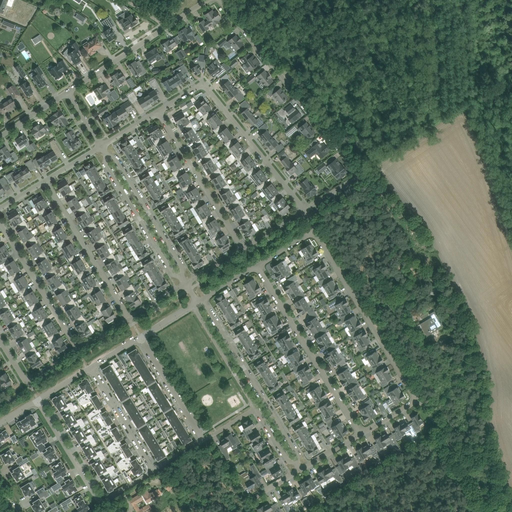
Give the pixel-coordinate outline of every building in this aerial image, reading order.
[(0,0),(0,12),(3,13),(7,3),(12,5),(14,0),(7,0),(8,0),(7,0),(0,0)] [(198,24),(201,28),(203,32),(208,28),(208,27),(213,23),(214,25),(218,22),(217,21),(221,18),(220,16),(221,16),(218,12),(217,13),(216,11),(214,13),(212,10),(211,11),(211,12),(209,13),(209,12),(209,13),(205,15),(209,21),(205,23),(203,20),(198,24)] [(120,20),(119,21),(125,30),(129,28),(128,27),(130,26),(131,27),(138,23),(137,22),(138,22),(137,21),(138,20),(138,19),(137,18),(136,18),(135,18),(135,17),(133,18),(131,15),(127,17),(125,14),(119,17),(120,20)] [(104,33),(103,34),(105,37),(106,37),(109,41),(114,38),(113,37),(116,36),(114,33),(115,33),(112,30),(111,28),(115,25),(109,17),(105,20),(107,23),(103,25),(106,30),(103,32),(104,33)] [(194,35),(192,32),(190,28),(188,29),(189,29),(187,30),(185,28),(182,30),(178,33),(179,34),(177,36),(179,39),(182,38),(182,39),(184,41),(187,39),(186,38),(189,37),(191,40),(194,38),(193,36),(194,35)] [(227,42),(223,45),(225,47),(226,46),(228,49),(232,45),(236,50),(239,48),(243,45),(241,42),(241,41),(240,39),(239,38),(238,39),(235,36),(231,39),(228,41),(229,42),(228,43),(227,42)] [(85,46),(84,46),(88,52),(89,52),(91,55),(95,52),(95,51),(97,49),(101,46),(96,38),(88,43),(88,44),(85,46)] [(224,38),(218,43),(221,47),(223,45),(227,42),(224,38)] [(177,45),(176,43),(173,39),(169,41),(168,41),(166,42),(165,42),(163,43),(163,44),(162,45),(165,49),(164,49),(164,50),(165,52),(166,52),(167,52),(173,48),(173,47),(177,45)] [(81,60),(79,57),(80,55),(82,57),(78,50),(80,49),(76,42),(71,45),(74,50),(66,56),(70,62),(72,60),(75,64),(76,66),(77,65),(82,62),(81,60)] [(160,56),(158,53),(155,49),(154,48),(153,49),(152,49),(151,50),(151,51),(149,52),(149,53),(145,55),(150,63),(156,59),(157,60),(161,58),(160,57),(160,56)] [(178,51),(183,59),(188,55),(183,48),(178,51)] [(248,54),(244,57),(241,59),(245,64),(250,71),(260,64),(253,55),(251,57),(248,54)] [(205,67),(207,56),(199,55),(198,61),(192,65),(194,67),(192,68),(196,75),(197,74),(197,75),(200,73),(199,72),(200,72),(199,71),(202,69),(201,67),(202,67),(205,67)] [(235,60),(229,65),(229,64),(229,65),(232,68),(238,63),(235,60)] [(68,69),(65,65),(63,61),(58,64),(58,65),(49,71),(52,76),(53,75),(56,79),(58,78),(58,79),(62,77),(61,76),(63,75),(62,73),(63,71),(64,72),(68,69)] [(146,71),(142,65),(139,61),(136,63),(135,61),(131,64),(131,63),(128,66),(129,67),(135,76),(140,72),(141,75),(146,71)] [(209,66),(206,68),(209,71),(210,72),(209,73),(211,76),(212,75),(213,77),(216,75),(218,77),(222,74),(227,70),(230,68),(225,62),(223,64),(219,67),(217,65),(216,66),(213,63),(212,63),(209,66)] [(19,65),(15,68),(22,78),(26,75),(19,65)] [(188,73),(185,68),(183,65),(180,68),(182,71),(179,72),(179,73),(176,75),(176,76),(174,77),(178,84),(181,83),(186,80),(184,76),(185,75),(188,73)] [(37,84),(40,87),(41,86),(42,87),(45,85),(45,84),(46,83),(40,75),(43,73),(39,66),(33,70),(37,75),(33,77),(35,81),(37,84)] [(264,71),(260,74),(257,77),(266,87),(269,84),(270,85),(272,83),(272,82),(273,81),(270,78),(271,78),(268,74),(267,74),(264,71)] [(126,78),(124,76),(122,72),(119,74),(118,73),(117,73),(116,73),(114,74),(114,75),(111,77),(117,86),(123,82),(123,81),(125,80),(125,79),(126,78)] [(227,74),(224,76),(220,79),(223,82),(221,84),(221,85),(222,86),(221,86),(224,89),(223,90),(225,92),(226,91),(226,92),(233,87),(230,84),(231,83),(231,82),(228,78),(229,77),(227,74)] [(249,84),(256,78),(253,75),(247,81),(249,84)] [(173,88),(178,84),(174,77),(168,80),(162,83),(164,87),(165,86),(168,91),(173,88)] [(135,85),(130,78),(127,81),(132,88),(135,85)] [(28,82),(27,81),(26,82),(25,79),(19,83),(21,85),(20,86),(27,96),(28,95),(29,97),(33,94),(32,92),(33,92),(31,88),(32,88),(28,82)] [(159,86),(155,79),(149,82),(154,90),(159,86)] [(110,91),(109,88),(106,84),(103,87),(102,85),(98,88),(97,87),(94,89),(95,90),(94,90),(97,96),(99,100),(103,97),(107,95),(106,94),(110,91)] [(20,95),(16,88),(14,85),(7,89),(14,99),(20,95)] [(235,90),(233,87),(226,92),(228,94),(228,95),(229,97),(230,97),(231,98),(234,96),(239,101),(244,97),(238,89),(236,89),(235,90)] [(274,88),(270,91),(268,93),(271,97),(272,95),(276,99),(277,98),(281,103),(282,102),(283,103),(285,101),(284,100),(287,98),(280,89),(277,91),(274,88)] [(114,90),(109,94),(114,101),(119,97),(114,90)] [(159,97),(156,93),(155,91),(150,93),(150,92),(146,95),(151,104),(155,101),(155,100),(159,97)] [(133,92),(128,96),(132,103),(138,99),(133,92)] [(151,104),(146,95),(142,97),(143,98),(138,101),(142,107),(147,105),(147,106),(150,104),(151,104)] [(16,104),(12,98),(0,105),(0,111),(2,114),(9,109),(16,104)] [(200,100),(195,104),(200,111),(208,105),(204,100),(201,102),(200,100)] [(133,108),(131,104),(129,101),(121,107),(122,109),(119,110),(116,111),(117,112),(116,112),(120,120),(122,119),(123,120),(126,118),(126,117),(129,115),(127,112),(133,108)] [(247,119),(252,115),(248,109),(250,107),(245,101),(240,105),(244,109),(243,110),(244,111),(242,113),(244,115),(243,116),(246,119),(247,119)] [(211,109),(210,108),(211,108),(209,105),(208,106),(207,105),(208,105),(200,111),(200,110),(204,114),(202,116),(204,119),(209,115),(207,112),(211,109)] [(282,108),(278,112),(281,115),(281,116),(282,116),(283,116),(284,116),(287,114),(289,117),(288,118),(288,119),(287,119),(287,120),(286,121),(286,122),(286,123),(287,123),(288,125),(291,122),(291,123),(297,118),(301,115),(297,110),(296,111),(291,105),(287,108),(285,110),(286,110),(284,111),(282,108)] [(107,107),(103,109),(99,112),(101,115),(109,110),(107,107)] [(50,118),(52,123),(54,125),(59,122),(62,127),(68,123),(64,118),(65,118),(61,111),(58,113),(57,112),(54,115),(50,118)] [(175,119),(177,124),(186,118),(182,111),(176,115),(177,117),(175,119)] [(116,122),(120,120),(116,112),(112,115),(104,120),(106,124),(107,123),(110,127),(111,127),(112,128),(115,125),(114,125),(117,123),(116,122)] [(217,115),(216,115),(215,114),(211,118),(209,115),(204,119),(202,121),(204,124),(208,120),(212,124),(219,119),(218,118),(219,117),(217,115)] [(257,120),(252,115),(247,119),(249,123),(250,122),(253,125),(255,123),(256,124),(255,124),(258,127),(263,123),(259,118),(257,120)] [(192,125),(190,122),(188,118),(186,119),(186,118),(177,124),(178,124),(177,125),(179,128),(180,128),(181,128),(185,125),(187,128),(192,125)] [(222,123),(219,119),(212,124),(215,128),(213,130),(215,133),(220,129),(218,126),(222,123)] [(306,123),(302,126),(299,128),(304,134),(303,135),(307,139),(309,137),(310,137),(311,138),(313,136),(314,135),(313,134),(315,132),(311,127),(310,128),(306,123)] [(39,126),(38,125),(34,128),(35,129),(32,131),(34,135),(35,137),(39,135),(40,136),(44,134),(46,134),(48,133),(45,129),(42,124),(39,126)] [(265,143),(271,138),(269,135),(269,131),(268,131),(266,129),(268,127),(265,124),(259,129),(262,132),(262,131),(264,133),(260,136),(263,139),(262,140),(262,141),(262,142),(263,143),(264,143),(265,143)] [(147,129),(150,133),(151,136),(150,137),(160,130),(157,126),(154,127),(153,125),(147,129)] [(187,139),(195,134),(192,130),(194,128),(192,125),(187,128),(189,131),(184,134),(187,139)] [(289,137),(298,130),(295,126),(286,133),(289,137)] [(222,132),(220,129),(215,133),(217,136),(219,134),(223,138),(230,133),(226,128),(222,132)] [(160,131),(160,130),(150,137),(155,144),(160,141),(158,138),(163,135),(162,134),(163,134),(161,131),(160,131)] [(69,132),(66,134),(70,140),(68,141),(69,143),(67,145),(69,148),(72,147),(74,150),(80,146),(79,145),(81,144),(80,143),(81,142),(79,140),(78,139),(77,139),(72,131),(69,132)] [(229,140),(233,137),(230,133),(223,138),(226,142),(224,144),(226,147),(231,143),(229,140)] [(198,139),(195,134),(187,139),(190,144),(195,141),(196,144),(202,140),(200,137),(198,139)] [(16,141),(19,145),(20,147),(29,142),(24,135),(23,136),(23,135),(20,137),(20,138),(16,141)] [(274,141),(271,138),(265,143),(265,144),(265,145),(266,146),(267,147),(268,147),(268,146),(271,149),(274,147),(276,148),(275,149),(278,152),(284,147),(281,144),(279,146),(275,140),(274,141)] [(58,154),(61,152),(54,140),(50,142),(53,151),(51,152),(51,153),(47,155),(52,162),(53,161),(53,162),(56,160),(56,159),(58,158),(57,158),(60,156),(58,154)] [(204,149),(206,148),(202,140),(196,144),(198,146),(193,149),(196,154),(204,149)] [(123,151),(132,146),(129,141),(127,142),(126,141),(123,144),(120,146),(123,151)] [(159,152),(170,146),(168,142),(167,143),(166,141),(162,144),(160,141),(155,144),(157,148),(159,152)] [(241,147),(238,142),(233,146),(231,143),(226,147),(232,154),(241,147)] [(327,146),(327,147),(326,146),(324,144),(324,145),(322,146),(318,142),(312,147),(313,148),(306,153),(310,158),(314,154),(315,154),(316,155),(317,154),(321,158),(323,156),(327,153),(327,152),(329,150),(329,149),(327,146)] [(126,155),(135,150),(132,146),(123,151),(124,151),(126,154),(125,154),(126,155)] [(172,151),(172,150),(172,149),(170,146),(159,152),(162,157),(164,160),(170,157),(168,154),(172,151)] [(10,155),(6,147),(5,147),(0,150),(0,160),(4,158),(4,159),(8,156),(12,162),(18,158),(14,152),(10,155)] [(242,148),(241,147),(232,154),(238,161),(243,157),(240,154),(245,151),(244,150),(242,147),(242,148)] [(207,154),(204,149),(196,154),(199,159),(204,156),(206,159),(211,156),(209,152),(207,154)] [(130,160),(138,155),(135,150),(126,155),(127,157),(128,157),(130,160)] [(285,153),(284,155),(280,157),(280,158),(282,160),(281,161),(284,164),(283,164),(285,167),(286,167),(292,163),(291,163),(287,159),(289,158),(285,153)] [(48,164),(52,162),(47,155),(46,156),(46,155),(45,155),(42,156),(42,158),(39,159),(37,160),(37,159),(33,161),(35,163),(37,167),(40,166),(42,168),(43,167),(43,168),(49,165),(48,164)] [(132,165),(140,159),(138,155),(130,160),(131,163),(132,165)] [(206,169),(213,165),(216,163),(211,156),(206,159),(207,162),(203,164),(206,169)] [(243,168),(252,160),(249,156),(245,159),(243,157),(238,161),(243,168)] [(171,160),(170,157),(164,160),(163,161),(168,168),(171,167),(179,162),(176,157),(171,160)] [(134,169),(143,164),(140,159),(132,165),(133,166),(135,169),(134,169)] [(336,159),(332,163),(328,166),(333,172),(332,172),(338,179),(340,177),(341,178),(345,174),(344,174),(347,172),(341,165),(336,159)] [(30,170),(31,169),(31,170),(35,167),(33,163),(31,160),(25,164),(27,167),(26,168),(26,169),(20,172),(24,179),(28,177),(28,178),(29,178),(31,176),(32,175),(31,175),(32,174),(30,171),(30,170)] [(256,165),(252,160),(243,168),(249,175),(254,171),(252,168),(256,165)] [(182,167),(179,162),(171,167),(174,171),(172,172),(174,176),(179,172),(177,169),(182,167)] [(84,169),(86,173),(87,173),(96,168),(93,163),(90,165),(89,164),(86,166),(86,167),(84,169)] [(215,174),(220,171),(216,163),(213,165),(206,169),(209,174),(213,171),(215,174)] [(304,171),(300,166),(298,164),(296,166),(295,167),(292,163),(286,167),(287,168),(286,168),(288,170),(287,171),(289,174),(290,173),(291,174),(294,171),(298,175),(302,172),(304,171)] [(146,169),(143,164),(134,169),(137,174),(146,169)] [(320,172),(327,167),(324,164),(317,169),(320,172)] [(96,168),(87,173),(90,178),(98,173),(97,171),(95,169),(96,168)] [(243,168),(236,174),(240,178),(247,172),(243,168)] [(256,173),(254,171),(249,175),(247,176),(249,179),(251,178),(254,182),(263,174),(260,170),(256,173)] [(24,179),(19,171),(15,173),(14,172),(6,176),(7,179),(10,183),(15,180),(17,184),(20,181),(21,182),(22,182),(24,181),(24,180),(24,179)] [(215,185),(223,180),(220,175),(222,174),(220,171),(215,174),(217,177),(212,180),(215,185)] [(142,182),(151,177),(148,172),(139,178),(142,182)] [(186,174),(186,173),(181,176),(179,172),(174,176),(176,179),(178,178),(181,182),(189,177),(188,177),(189,176),(187,174),(186,174)] [(99,174),(98,173),(90,178),(92,183),(101,178),(99,175),(99,174)] [(263,174),(254,182),(258,186),(256,187),(258,190),(260,189),(265,185),(263,182),(267,179),(263,174)] [(145,187),(154,181),(151,177),(142,182),(142,183),(143,182),(145,185),(144,185),(145,187)] [(187,185),(191,182),(191,181),(192,181),(190,178),(189,179),(189,177),(181,182),(179,184),(181,188),(183,191),(189,188),(187,185)] [(3,188),(8,185),(4,178),(0,180),(2,183),(0,184),(0,195),(1,195),(1,194),(5,192),(3,188)] [(102,181),(101,178),(92,183),(95,187),(104,182),(103,180),(102,181)] [(225,178),(223,180),(215,185),(218,189),(223,187),(224,189),(230,186),(225,178)] [(60,185),(58,186),(61,191),(69,186),(65,179),(59,183),(60,185)] [(317,190),(314,186),(312,184),(311,185),(306,179),(300,184),(305,190),(304,191),(309,197),(311,195),(312,196),(316,193),(315,192),(317,190)] [(149,191),(157,186),(154,181),(145,187),(146,188),(147,188),(149,191)] [(105,183),(104,182),(95,187),(98,192),(107,186),(106,187),(104,184),(105,183)] [(225,200),(234,194),(231,189),(235,187),(233,184),(230,186),(224,189),(226,192),(222,195),(225,200)] [(267,187),(265,185),(260,189),(266,196),(275,188),(271,184),(267,187)] [(73,190),(71,186),(69,186),(61,191),(61,192),(60,193),(62,196),(63,195),(64,196),(68,193),(70,196),(76,193),(73,190)] [(110,191),(107,186),(98,192),(101,196),(110,191)] [(151,196),(160,191),(157,186),(149,191),(151,194),(150,194),(151,196)] [(199,192),(197,189),(196,190),(195,188),(191,191),(189,188),(183,191),(182,192),(185,196),(185,195),(188,200),(191,198),(198,193),(199,192)] [(275,188),(266,196),(269,200),(271,203),(276,199),(274,196),(278,193),(278,192),(276,189),(275,189),(275,188)] [(154,201),(162,195),(160,191),(151,196),(152,198),(153,197),(154,200),(153,200),(154,201)] [(70,207),(78,202),(75,198),(78,196),(76,193),(70,196),(72,199),(68,202),(70,207)] [(201,198),(198,193),(191,198),(193,202),(191,204),(193,207),(198,204),(197,201),(201,198)] [(112,194),(108,197),(101,201),(104,206),(106,205),(115,199),(112,194)] [(239,201),(237,198),(235,194),(234,194),(225,200),(227,205),(232,202),(234,205),(239,201)] [(165,200),(162,195),(154,201),(156,206),(165,200)] [(45,201),(42,196),(39,198),(38,196),(32,199),(36,206),(45,201)] [(278,209),(286,202),(282,198),(278,201),(276,199),(271,203),(269,205),(271,207),(273,206),(276,210),(278,208),(278,209)] [(115,199),(106,205),(109,209),(117,204),(116,202),(116,203),(114,200),(115,199)] [(233,215),(244,209),(241,204),(243,203),(241,200),(239,201),(234,205),(236,207),(231,210),(232,211),(231,212),(233,215)] [(45,201),(35,207),(40,215),(45,212),(43,209),(48,206),(45,201)] [(81,207),(78,202),(70,207),(73,212),(78,209),(80,212),(85,209),(83,205),(81,207)] [(290,207),(286,202),(278,209),(283,215),(289,211),(287,209),(290,207)] [(118,206),(117,204),(109,209),(112,214),(120,209),(118,206)] [(162,214),(171,208),(168,204),(159,209),(162,214)] [(200,207),(198,204),(193,207),(195,210),(197,209),(200,214),(208,209),(205,204),(200,207)] [(165,218),(173,213),(171,208),(162,214),(163,214),(164,216),(164,217),(165,218)] [(8,217),(11,221),(20,216),(16,209),(10,213),(11,215),(8,217)] [(80,223),(88,218),(85,213),(87,212),(85,209),(80,212),(82,215),(77,218),(80,223)] [(122,212),(120,209),(112,214),(115,218),(123,213),(122,211),(122,212)] [(211,214),(210,213),(211,212),(209,209),(209,210),(208,209),(200,214),(203,218),(201,219),(203,223),(208,219),(206,216),(211,214)] [(249,216),(252,214),(250,211),(247,213),(244,209),(233,215),(235,219),(236,219),(237,220),(241,217),(243,220),(249,216)] [(47,215),(45,212),(40,215),(38,216),(40,220),(43,221),(45,219),(47,222),(54,217),(51,212),(47,215)] [(124,215),(123,213),(115,218),(117,223),(126,217),(125,218),(124,215)] [(168,223),(176,218),(173,213),(165,218),(166,220),(168,223)] [(21,226),(26,223),(24,220),(22,221),(19,217),(20,216),(11,221),(11,222),(12,221),(14,226),(19,223),(21,226)] [(245,223),(240,225),(243,230),(251,225),(248,221),(250,220),(249,216),(243,220),(245,223)] [(57,222),(54,217),(47,222),(48,224),(45,226),(45,228),(47,232),(48,232),(55,228),(53,224),(57,222)] [(95,224),(93,221),(90,217),(88,218),(80,223),(81,224),(80,224),(82,227),(82,226),(83,227),(88,225),(90,228),(95,224)] [(129,222),(126,217),(117,223),(120,228),(129,222)] [(170,228),(179,222),(176,218),(168,223),(170,226),(169,226),(170,228)] [(216,220),(215,221),(215,220),(210,223),(208,219),(203,223),(208,231),(218,224),(216,220)] [(173,232),(182,227),(179,222),(170,228),(171,229),(172,229),(174,232),(173,232)] [(29,232),(26,228),(28,227),(26,223),(21,226),(23,230),(18,232),(21,237),(29,232)] [(100,226),(97,228),(95,224),(90,228),(91,231),(87,234),(90,238),(100,232),(102,231),(100,226)] [(220,229),(220,228),(218,224),(208,231),(210,235),(209,236),(211,240),(212,238),(218,235),(216,232),(220,229)] [(256,232),(253,228),(252,225),(251,225),(243,230),(246,235),(249,233),(250,236),(256,232)] [(132,226),(127,229),(123,231),(126,236),(134,231),(132,226)] [(185,232),(182,227),(173,232),(176,237),(185,232)] [(56,231),(55,228),(48,232),(48,233),(50,232),(52,235),(53,235),(55,234),(56,237),(64,233),(61,228),(56,231)] [(36,239),(34,236),(31,231),(29,233),(29,232),(21,237),(22,238),(21,238),(23,241),(24,242),(29,239),(31,242),(36,239)] [(135,231),(134,231),(126,236),(128,241),(137,236),(136,234),(135,234),(134,231),(135,231)] [(105,240),(103,237),(100,232),(90,238),(93,243),(97,240),(99,243),(105,240)] [(64,243),(62,240),(67,237),(66,237),(67,236),(65,233),(65,234),(64,233),(56,237),(59,242),(57,243),(59,247),(64,243)] [(181,245),(190,240),(187,235),(178,240),(181,245)] [(220,238),(218,235),(212,238),(217,246),(219,245),(227,240),(224,235),(220,238)] [(138,237),(137,236),(128,241),(131,245),(139,240),(137,237),(138,237)] [(33,245),(28,248),(31,253),(39,248),(40,247),(40,246),(39,244),(38,244),(38,243),(38,242),(36,239),(31,242),(33,245)] [(107,243),(107,244),(105,240),(99,243),(101,247),(97,249),(97,250),(96,251),(98,254),(99,253),(100,254),(110,248),(107,243)] [(141,243),(139,240),(131,245),(134,250),(143,245),(142,243),(141,243)] [(184,250),(193,244),(190,240),(181,245),(182,245),(184,248),(183,248),(184,250)] [(230,245),(227,240),(219,245),(223,252),(229,249),(227,247),(230,245)] [(59,247),(57,248),(59,251),(61,250),(62,250),(62,251),(63,253),(64,253),(64,254),(74,248),(73,248),(74,247),(72,244),(71,245),(71,244),(66,246),(64,243),(59,247)] [(187,254),(195,249),(193,244),(184,250),(185,251),(186,251),(187,254)] [(301,250),(304,254),(304,255),(314,249),(311,244),(301,250)] [(144,246),(143,245),(134,250),(137,255),(146,249),(145,249),(143,247),(144,246)] [(39,248),(31,253),(34,258),(38,255),(40,258),(46,255),(44,251),(41,247),(40,247),(39,248)] [(72,256),(77,253),(74,248),(64,254),(67,259),(69,262),(74,259),(72,256)] [(114,256),(112,253),(113,252),(110,248),(100,254),(102,259),(107,256),(109,259),(114,256)] [(149,254),(146,249),(137,255),(140,259),(149,254)] [(190,259),(198,254),(195,249),(187,254),(189,257),(190,259)] [(315,250),(314,249),(304,255),(306,258),(304,259),(307,264),(313,261),(311,258),(317,255),(317,254),(318,254),(316,250),(315,250)] [(2,264),(7,261),(5,258),(10,255),(7,250),(0,254),(0,255),(1,258),(0,258),(0,265),(2,264)] [(192,264),(201,258),(198,254),(190,259),(191,260),(193,263),(192,263),(192,264)] [(48,258),(46,255),(40,258),(42,261),(38,264),(41,269),(48,264),(46,259),(48,258)] [(120,263),(118,260),(119,259),(116,255),(114,256),(109,259),(111,262),(106,265),(109,270),(120,263)] [(151,257),(146,260),(142,263),(145,267),(154,262),(151,257)] [(204,263),(201,258),(192,264),(195,268),(198,267),(199,267),(202,265),(202,264),(204,263)] [(74,259),(69,262),(71,266),(73,270),(83,264),(80,259),(76,262),(74,259)] [(9,264),(7,261),(2,264),(4,267),(6,266),(9,270),(16,266),(14,261),(9,264)] [(154,262),(145,267),(148,272),(156,267),(155,265),(155,266),(153,263),(154,262)] [(285,267),(284,266),(282,262),(272,268),(275,273),(285,267)] [(41,269),(40,270),(42,273),(43,272),(44,273),(48,271),(50,274),(58,269),(56,265),(53,267),(52,266),(51,264),(50,263),(48,264),(41,269)] [(124,272),(122,268),(123,268),(120,263),(109,270),(112,275),(117,272),(119,275),(124,272)] [(86,269),(83,264),(73,270),(78,278),(84,275),(82,272),(86,269)] [(316,265),(311,268),(310,268),(312,271),(313,270),(317,275),(326,269),(326,268),(324,264),(323,264),(317,268),(316,265)] [(276,274),(275,275),(278,279),(278,278),(279,278),(285,275),(286,277),(291,274),(290,271),(291,271),(288,265),(285,267),(275,273),(276,274)] [(19,270),(16,266),(9,270),(11,273),(8,274),(8,277),(10,280),(17,276),(15,273),(19,270)] [(157,268),(156,267),(148,272),(150,277),(158,272),(157,269),(157,268)] [(52,277),(47,280),(50,284),(58,280),(60,278),(57,274),(60,272),(58,269),(50,274),(52,277)] [(329,275),(326,269),(317,275),(320,280),(318,281),(320,284),(325,281),(324,278),(329,275)] [(126,273),(125,273),(124,272),(119,275),(120,278),(116,281),(119,286),(127,281),(130,279),(126,273)] [(160,275),(158,272),(150,277),(153,281),(162,276),(161,274),(160,275)] [(93,280),(90,275),(86,278),(84,275),(78,278),(81,282),(82,283),(83,283),(84,282),(85,285),(93,280)] [(18,279),(17,276),(10,280),(11,283),(13,282),(16,287),(26,281),(23,276),(18,279)] [(163,278),(162,276),(153,281),(156,286),(165,280),(164,281),(162,278),(163,278)] [(297,287),(294,282),(297,280),(294,276),(288,280),(290,284),(284,288),(285,288),(284,288),(286,292),(287,292),(288,293),(297,287)] [(247,290),(257,284),(254,279),(244,285),(247,290)] [(65,286),(63,283),(61,284),(58,280),(50,284),(51,285),(50,286),(51,288),(52,288),(53,289),(58,286),(60,289),(65,286)] [(91,287),(96,285),(95,284),(96,283),(94,280),(94,281),(93,280),(85,285),(83,286),(86,290),(88,294),(93,291),(91,287)] [(168,285),(165,280),(156,286),(159,291),(161,289),(162,290),(165,288),(165,287),(168,285)] [(327,283),(325,281),(320,284),(321,287),(323,286),(326,291),(336,285),(333,280),(327,283)] [(29,286),(26,281),(18,286),(16,287),(19,291),(21,295),(26,291),(24,288),(29,286)] [(129,285),(127,281),(119,286),(122,290),(126,288),(128,291),(134,287),(132,284),(129,285)] [(258,285),(257,284),(247,290),(250,295),(249,296),(251,300),(256,296),(254,293),(260,290),(260,289),(261,289),(258,285)] [(336,286),(336,285),(326,291),(329,296),(327,297),(329,300),(330,299),(335,297),(333,294),(339,290),(340,290),(337,286),(336,286)] [(68,295),(65,291),(67,290),(65,286),(60,289),(62,293),(57,295),(60,300),(68,295)] [(137,296),(140,294),(138,292),(137,291),(136,291),(134,287),(128,291),(130,294),(126,297),(125,298),(127,301),(128,300),(129,301),(128,301),(128,302),(137,296)] [(304,294),(302,291),(301,292),(297,287),(288,293),(291,298),(297,295),(298,297),(304,294)] [(28,294),(26,291),(21,295),(23,298),(25,296),(28,301),(35,296),(32,291),(28,294)] [(95,300),(103,296),(100,291),(95,294),(93,291),(88,294),(89,296),(90,297),(93,302),(95,300)] [(71,293),(70,294),(68,295),(60,300),(63,305),(68,302),(69,305),(75,302),(73,298),(71,293)] [(297,309),(307,303),(304,298),(306,297),(304,294),(298,297),(300,300),(294,303),(297,309)] [(218,305),(227,300),(224,295),(222,297),(221,296),(218,298),(218,299),(215,301),(218,305)] [(34,304),(38,301),(35,296),(28,301),(31,306),(28,307),(30,310),(35,307),(34,304)] [(106,300),(103,296),(95,300),(98,305),(96,306),(98,310),(103,306),(101,303),(106,300)] [(141,303),(139,299),(137,296),(128,302),(131,306),(134,305),(136,307),(141,303)] [(258,300),(254,303),(253,303),(256,308),(258,307),(259,310),(269,304),(268,303),(269,303),(267,299),(266,299),(260,303),(258,300)] [(337,301),(333,303),(332,304),(334,307),(335,306),(338,311),(348,305),(347,304),(348,303),(346,299),(345,300),(341,302),(339,303),(337,301)] [(4,309),(9,306),(7,303),(5,304),(2,300),(0,301),(0,308),(2,307),(4,309)] [(221,310),(230,305),(227,300),(218,305),(218,306),(219,305),(221,308),(220,308),(221,310)] [(70,316),(80,310),(75,302),(69,305),(71,308),(67,311),(67,312),(66,312),(68,316),(69,315),(70,316)] [(308,313),(312,310),(314,310),(312,307),(310,308),(307,303),(297,309),(298,310),(297,310),(300,314),(301,314),(306,310),(308,313)] [(266,313),(272,310),(269,304),(259,310),(263,315),(261,316),(263,319),(268,316),(266,313)] [(225,314),(233,309),(230,305),(221,310),(222,311),(223,311),(225,314)] [(351,310),(348,305),(338,311),(341,316),(340,317),(341,320),(347,317),(345,314),(351,310)] [(4,319),(11,314),(9,310),(11,309),(9,306),(4,309),(5,312),(1,314),(1,315),(0,316),(2,319),(3,318),(4,319)] [(105,309),(103,306),(98,310),(100,313),(102,312),(105,316),(104,316),(104,317),(113,311),(112,311),(109,307),(105,309)] [(37,316),(45,312),(42,307),(37,310),(35,307),(30,310),(32,313),(31,313),(34,318),(37,316)] [(227,319),(235,314),(233,309),(225,314),(226,317),(227,319)] [(79,321),(84,318),(85,317),(83,314),(82,314),(80,310),(70,316),(69,317),(71,320),(72,320),(73,321),(77,318),(79,321)] [(114,320),(113,318),(116,316),(113,311),(104,317),(108,324),(114,320)] [(420,324),(427,336),(431,333),(429,331),(436,326),(438,329),(444,326),(441,322),(441,323),(436,315),(437,314),(435,311),(430,314),(431,317),(420,324)] [(48,316),(45,312),(37,316),(40,321),(36,323),(38,326),(40,325),(45,322),(43,319),(48,316)] [(13,324),(18,320),(20,319),(18,316),(14,319),(11,314),(4,319),(7,324),(11,321),(13,324)] [(229,324),(238,318),(235,314),(227,319),(228,321),(228,320),(230,323),(229,324)] [(310,329),(319,323),(318,320),(319,319),(316,314),(311,317),(312,320),(306,323),(306,324),(308,328),(309,328),(310,329)] [(270,318),(268,316),(263,319),(264,322),(263,323),(266,328),(269,326),(279,320),(275,315),(270,318)] [(348,319),(347,317),(341,320),(343,323),(345,322),(348,327),(358,321),(354,316),(348,319)] [(79,332),(88,326),(89,325),(88,323),(84,318),(79,321),(81,324),(76,327),(77,328),(76,328),(78,331),(79,331),(79,332)] [(241,323),(238,318),(229,324),(232,329),(241,323)] [(13,334),(22,328),(18,320),(13,324),(14,326),(10,329),(13,334)] [(279,321),(279,320),(269,326),(271,329),(272,331),(270,332),(272,335),(273,334),(278,332),(276,329),(282,325),(283,325),(280,321),(279,321)] [(358,322),(358,321),(348,327),(350,330),(348,331),(351,336),(356,332),(355,330),(361,326),(361,325),(359,322),(358,322)] [(47,325),(45,322),(40,325),(41,328),(44,327),(47,332),(54,327),(51,322),(47,325)] [(320,333),(326,329),(324,327),(322,328),(319,323),(310,329),(313,334),(319,330),(320,333)] [(92,333),(89,329),(88,326),(79,332),(82,337),(85,335),(86,337),(92,334),(92,333)] [(57,332),(54,327),(47,332),(49,336),(47,337),(49,341),(54,337),(53,334),(57,332)] [(237,337),(246,331),(243,327),(234,332),(237,337)] [(22,338),(27,335),(24,330),(22,332),(20,329),(13,334),(12,335),(14,338),(15,338),(20,336),(22,338)] [(326,333),(327,332),(326,329),(320,333),(322,335),(317,338),(320,344),(329,338),(326,333)] [(240,341),(249,336),(246,331),(237,337),(238,336),(240,339),(239,340),(240,341)] [(358,335),(356,332),(351,336),(354,341),(356,340),(357,342),(367,337),(367,335),(365,331),(364,332),(364,331),(358,335)] [(30,338),(29,338),(27,335),(22,338),(23,341),(19,343),(21,348),(29,343),(31,342),(31,341),(31,340),(30,339),(30,338)] [(280,336),(276,338),(275,339),(277,342),(278,341),(281,346),(291,340),(290,339),(291,338),(289,335),(288,335),(282,338),(280,336)] [(244,345),(252,340),(249,336),(240,341),(241,343),(242,342),(244,345)] [(56,340),(54,337),(49,341),(51,344),(53,342),(56,347),(55,347),(64,342),(61,337),(56,340)] [(370,342),(367,337),(357,342),(359,345),(358,346),(361,351),(362,351),(366,348),(365,345),(370,342)] [(329,345),(331,348),(335,345),(334,342),(332,343),(329,338),(320,344),(321,345),(320,345),(322,349),(323,349),(329,345)] [(246,350),(255,345),(252,340),(244,345),(246,348),(245,349),(246,350)] [(294,345),(291,340),(281,346),(284,351),(283,352),(284,355),(290,351),(288,349),(294,345)] [(65,351),(64,349),(67,347),(64,342),(55,347),(60,354),(65,351)] [(32,348),(29,343),(21,348),(24,353),(29,350),(30,353),(36,349),(34,347),(32,348)] [(249,355),(257,350),(255,345),(246,350),(247,352),(248,352),(249,354),(248,355),(249,355)] [(327,354),(325,355),(327,359),(328,359),(329,360),(340,353),(341,352),(338,347),(337,348),(335,345),(331,348),(332,351),(326,354),(327,354)] [(36,353),(38,352),(36,349),(30,353),(32,355),(27,358),(30,362),(30,363),(39,357),(36,353)] [(132,360),(140,356),(139,355),(140,354),(137,350),(136,349),(128,354),(132,360)] [(260,354),(257,350),(249,355),(251,360),(255,358),(257,357),(260,354)] [(290,351),(284,355),(286,358),(285,358),(287,360),(289,359),(291,362),(301,356),(297,350),(292,354),(290,351)] [(369,352),(364,355),(363,356),(366,361),(368,360),(370,362),(379,357),(376,351),(370,355),(369,352)] [(345,361),(343,358),(340,353),(329,360),(332,365),(338,362),(340,364),(341,366),(346,363),(345,361)] [(143,360),(140,356),(132,360),(135,365),(143,360)] [(301,357),(301,356),(291,362),(294,367),(292,368),(294,371),(300,367),(298,365),(304,361),(305,360),(302,356),(301,357)] [(43,364),(40,360),(39,357),(30,363),(33,368),(36,366),(37,368),(43,364)] [(380,358),(379,357),(370,362),(370,363),(371,365),(370,366),(373,371),(378,368),(377,365),(383,362),(382,362),(383,361),(381,357),(380,358)] [(257,369),(266,363),(263,359),(260,361),(259,360),(257,361),(258,362),(254,364),(257,369)] [(138,370),(147,365),(145,362),(144,362),(143,360),(135,365),(138,370)] [(260,373),(269,368),(266,363),(257,369),(258,369),(260,371),(259,372),(260,373)] [(106,375),(106,376),(114,371),(110,365),(103,370),(103,371),(105,375),(106,375)] [(141,375),(149,370),(148,368),(149,368),(147,365),(138,370),(141,375)] [(341,380),(351,374),(348,369),(349,368),(348,365),(346,366),(342,368),(344,371),(338,375),(341,380)] [(301,370),(300,367),(294,371),(296,373),(298,372),(301,377),(310,371),(310,370),(308,366),(307,366),(301,370)] [(380,371),(378,368),(373,371),(371,372),(373,375),(376,373),(379,378),(389,372),(388,371),(389,371),(387,367),(386,367),(380,371)] [(264,378),(272,373),(269,368),(260,373),(261,375),(262,375),(264,378)] [(144,380),(153,375),(151,372),(150,372),(149,370),(141,375),(144,380)] [(109,381),(117,376),(114,371),(106,376),(109,381)] [(314,377),(310,371),(301,377),(304,382),(302,383),(304,386),(309,383),(308,380),(314,377)] [(12,382),(8,376),(8,377),(6,375),(5,374),(3,375),(2,375),(0,372),(0,382),(2,385),(3,385),(3,386),(6,384),(7,387),(12,384),(11,382),(12,382)] [(392,378),(389,372),(379,378),(381,381),(379,382),(382,387),(384,386),(388,384),(386,381),(392,378)] [(266,383),(274,377),(272,373),(264,378),(265,381),(266,383)] [(357,381),(354,376),(353,377),(351,374),(341,380),(342,381),(341,382),(343,385),(344,385),(350,382),(352,384),(357,381)] [(155,378),(153,375),(144,380),(147,385),(155,380),(154,378),(155,378)] [(120,381),(117,376),(109,381),(111,383),(110,383),(112,386),(120,381)] [(268,387),(277,382),(274,377),(266,383),(267,384),(269,387),(268,387)] [(79,384),(82,389),(90,384),(87,379),(86,380),(86,379),(82,381),(83,382),(79,384)] [(123,386),(120,381),(112,386),(114,389),(115,391),(123,386)] [(351,396),(360,390),(359,387),(360,386),(357,381),(352,384),(353,387),(348,390),(348,391),(347,391),(349,395),(350,395),(351,396)] [(158,384),(156,382),(149,387),(152,392),(160,387),(158,384)] [(280,387),(277,382),(268,387),(271,392),(275,390),(277,389),(280,387)] [(90,385),(91,385),(90,384),(82,389),(83,390),(83,389),(85,393),(78,399),(79,402),(91,395),(90,392),(93,390),(90,385)] [(401,392),(398,387),(392,391),(389,385),(388,386),(389,386),(384,389),(388,396),(390,395),(391,398),(401,392)] [(126,391),(123,386),(115,391),(117,393),(116,394),(118,396),(126,391)] [(312,387),(308,390),(306,390),(308,393),(310,392),(313,397),(323,391),(319,386),(313,390),(312,387)] [(162,390),(160,387),(152,392),(155,397),(162,392),(161,390),(162,390)] [(364,395),(360,390),(351,396),(354,401),(360,397),(361,400),(367,397),(365,394),(364,395)] [(129,396),(126,391),(118,396),(119,399),(120,399),(122,401),(129,396)] [(277,401),(286,396),(283,391),(279,393),(277,394),(278,394),(274,396),(277,401)] [(323,392),(323,391),(313,397),(316,402),(314,403),(316,406),(321,403),(320,400),(326,397),(326,396),(324,392),(323,392)] [(158,402),(165,397),(162,392),(155,397),(158,402)] [(404,398),(404,397),(405,397),(403,393),(402,393),(401,392),(391,398),(389,400),(391,403),(393,402),(395,404),(404,398)] [(64,401),(61,395),(57,398),(56,397),(53,399),(54,400),(53,400),(56,406),(64,401)] [(79,402),(81,405),(90,401),(93,405),(100,401),(98,399),(99,398),(97,395),(97,396),(96,395),(93,397),(91,395),(79,402)] [(280,406),(289,400),(286,396),(277,401),(278,401),(280,404),(279,404),(280,406)] [(161,407),(169,402),(167,399),(165,397),(158,402),(161,407)] [(123,405),(125,408),(133,403),(130,398),(123,403),(124,405),(123,405)] [(283,410),(291,405),(289,400),(280,406),(281,407),(282,407),(283,410)] [(373,406),(370,401),(369,400),(363,403),(364,404),(366,407),(360,410),(363,416),(373,410),(371,407),(373,406)] [(74,406),(72,402),(66,404),(64,401),(56,406),(57,405),(60,411),(63,409),(65,411),(74,406)] [(101,402),(100,401),(93,405),(95,409),(87,415),(89,418),(101,411),(100,408),(103,406),(101,402)] [(171,404),(169,402),(161,407),(164,412),(172,407),(170,405),(171,404)] [(323,405),(321,403),(316,406),(318,409),(319,408),(323,413),(332,407),(332,406),(332,405),(330,402),(329,402),(323,405)] [(136,408),(133,403),(125,408),(127,411),(128,411),(129,413),(136,408)] [(294,409),(293,408),(291,405),(283,410),(285,413),(286,415),(294,409)] [(66,421),(66,422),(74,417),(71,413),(76,409),(74,406),(65,411),(66,414),(63,416),(66,421)] [(330,416),(335,412),(332,407),(323,413),(326,418),(324,419),(326,422),(331,419),(330,416)] [(139,413),(136,408),(129,413),(132,418),(139,413)] [(168,419),(176,413),(175,411),(174,411),(173,409),(165,413),(168,419)] [(297,414),(295,411),(294,409),(286,415),(287,416),(289,419),(288,419),(288,420),(297,414)] [(376,415),(373,411),(373,410),(363,416),(364,417),(363,417),(365,421),(366,421),(376,415)] [(103,413),(101,411),(89,418),(91,421),(100,417),(103,421),(110,417),(108,413),(107,413),(106,411),(103,413)] [(143,418),(139,413),(132,418),(133,420),(132,420),(134,423),(143,418)] [(171,423),(179,419),(177,417),(178,416),(176,413),(168,419),(171,423)] [(34,420),(35,420),(32,415),(31,415),(30,414),(26,417),(27,418),(25,419),(25,418),(17,423),(21,429),(23,427),(26,431),(31,428),(30,426),(32,426),(36,423),(34,420)] [(291,424),(299,420),(300,419),(297,414),(288,420),(291,424)] [(414,423),(411,424),(416,433),(420,431),(419,425),(422,423),(421,420),(422,420),(420,416),(419,417),(417,414),(415,416),(414,415),(412,417),(411,418),(414,423)] [(73,425),(75,427),(84,422),(81,418),(76,420),(74,417),(66,422),(68,425),(69,425),(70,426),(73,425)] [(110,417),(103,421),(105,425),(97,431),(99,434),(111,427),(109,424),(113,422),(110,417)] [(146,423),(143,418),(134,423),(136,426),(137,425),(138,428),(146,423)] [(174,428),(182,423),(181,420),(180,421),(179,419),(171,423),(174,428)] [(245,423),(242,425),(239,427),(242,432),(243,431),(245,435),(251,432),(249,429),(254,426),(254,425),(254,424),(253,422),(252,422),(251,420),(248,421),(248,420),(244,422),(245,423)] [(84,433),(81,429),(86,425),(84,422),(75,427),(76,430),(72,432),(75,436),(76,437),(84,433)] [(297,432),(305,427),(302,422),(293,428),(296,433),(297,432)] [(331,435),(335,433),(344,427),(341,422),(335,425),(334,423),(328,426),(330,429),(328,430),(331,435)] [(416,433),(411,424),(408,426),(406,422),(400,425),(405,434),(409,432),(416,438),(417,438),(419,437),(416,433)] [(184,426),(182,423),(174,428),(177,433),(185,429),(184,427),(184,426)] [(400,425),(400,424),(397,426),(397,425),(395,427),(394,428),(397,433),(394,435),(397,439),(397,441),(402,438),(402,435),(405,433),(405,434),(400,425)] [(140,432),(141,435),(150,430),(147,425),(139,429),(140,432)] [(113,429),(111,427),(99,434),(101,437),(110,433),(112,437),(119,433),(118,431),(119,430),(117,427),(116,428),(116,427),(113,429)] [(299,437),(308,432),(305,427),(297,432),(299,435),(298,435),(299,437)] [(338,438),(348,432),(346,428),(345,428),(344,427),(335,433),(331,435),(333,439),(337,436),(338,438)] [(188,434),(185,429),(177,433),(180,438),(188,434)] [(9,436),(6,430),(0,433),(0,445),(2,444),(5,442),(5,441),(4,439),(9,436)] [(37,447),(39,450),(45,446),(44,443),(47,441),(46,439),(47,439),(44,434),(44,435),(40,430),(33,434),(36,439),(36,440),(38,444),(39,444),(40,445),(37,447)] [(153,435),(150,430),(141,435),(143,438),(144,437),(145,439),(153,435)] [(253,435),(251,432),(245,435),(248,440),(251,439),(253,442),(261,437),(260,435),(261,434),(259,432),(258,432),(258,431),(253,435)] [(303,441),(311,436),(308,432),(299,437),(300,438),(301,438),(303,441)] [(83,441),(84,443),(93,438),(91,434),(86,436),(84,433),(76,437),(77,439),(77,440),(78,443),(79,442),(79,443),(83,441)] [(119,440),(123,438),(121,434),(120,434),(119,433),(112,437),(115,441),(107,447),(109,450),(121,443),(119,440)] [(387,433),(381,436),(381,437),(386,445),(390,443),(397,449),(400,448),(392,436),(389,437),(387,433)] [(188,435),(188,434),(180,438),(184,445),(192,440),(191,439),(189,434),(188,435)] [(231,434),(230,434),(229,434),(227,435),(227,436),(225,437),(225,438),(231,446),(230,446),(233,444),(236,445),(240,443),(237,437),(234,439),(231,434)] [(156,440),(153,435),(145,439),(146,441),(146,442),(147,445),(156,440)] [(305,446),(313,441),(311,436),(303,441),(304,444),(305,446)] [(381,437),(381,436),(378,437),(376,438),(376,439),(375,439),(378,444),(375,446),(379,452),(383,449),(383,446),(386,444),(386,445),(381,437)] [(263,439),(261,437),(253,442),(255,446),(253,448),(256,452),(262,449),(260,446),(265,443),(264,442),(265,441),(263,439)] [(96,441),(93,438),(84,443),(86,446),(83,448),(86,453),(85,453),(86,454),(93,449),(91,445),(96,441)] [(225,438),(220,442),(223,446),(220,448),(227,460),(229,458),(227,449),(231,446),(225,438)] [(159,445),(156,440),(147,445),(149,448),(150,447),(151,449),(159,445)] [(316,445),(313,441),(305,446),(306,448),(306,447),(308,450),(316,445)] [(122,445),(121,443),(109,450),(111,453),(120,449),(122,453),(130,449),(127,445),(126,443),(122,445)] [(368,444),(362,448),(367,456),(371,454),(378,461),(381,459),(373,447),(370,449),(368,444)] [(162,450),(159,445),(151,449),(154,454),(162,450)] [(319,450),(317,446),(316,445),(308,450),(307,451),(310,456),(313,454),(314,455),(318,452),(317,451),(319,450)] [(52,448),(51,446),(47,449),(45,446),(39,450),(41,453),(43,451),(44,453),(46,457),(47,457),(50,462),(57,458),(54,452),(55,452),(53,448),(52,448)] [(362,448),(362,447),(360,448),(359,448),(357,449),(357,450),(356,450),(359,455),(356,457),(360,463),(364,460),(364,458),(367,456),(362,448)] [(103,454),(101,451),(96,452),(93,449),(86,454),(88,457),(89,459),(93,457),(94,459),(103,454)] [(129,456),(133,454),(129,449),(130,449),(122,453),(125,457),(117,463),(119,466),(131,459),(129,456)] [(272,454),(270,452),(271,451),(269,449),(268,449),(263,452),(262,449),(256,452),(261,461),(263,459),(272,454)] [(15,460),(17,463),(23,460),(21,456),(18,458),(15,453),(12,455),(9,450),(2,455),(4,459),(3,459),(6,463),(9,462),(10,463),(15,460)] [(166,456),(162,450),(154,454),(155,455),(154,455),(157,460),(157,459),(158,460),(166,456)] [(103,465),(101,462),(106,458),(103,454),(94,459),(96,462),(92,464),(94,468),(95,468),(96,469),(103,465)] [(273,456),(272,454),(263,459),(265,463),(264,465),(266,469),(272,466),(270,463),(275,460),(275,459),(275,458),(274,456),(273,456)] [(362,470),(357,462),(355,458),(352,460),(349,456),(344,459),(343,459),(348,467),(348,468),(352,466),(354,467),(359,472),(362,470)] [(17,463),(19,467),(14,470),(15,472),(12,473),(15,477),(17,481),(25,476),(22,471),(25,470),(23,465),(29,461),(27,457),(23,460),(17,463)] [(343,459),(344,459),(343,458),(341,460),(340,459),(338,461),(337,462),(340,467),(337,468),(341,474),(345,472),(345,469),(348,467),(343,459)] [(132,461),(131,459),(119,466),(121,469),(130,465),(132,469),(131,469),(132,469),(140,465),(140,464),(139,465),(136,459),(132,461)] [(55,478),(58,483),(65,479),(63,476),(66,474),(65,472),(67,471),(64,467),(60,462),(53,467),(56,472),(54,473),(56,477),(55,478)] [(261,477),(258,471),(254,464),(251,466),(253,474),(249,476),(255,486),(255,487),(258,486),(260,485),(260,484),(261,484),(258,479),(261,477)] [(113,470),(115,468),(113,465),(106,468),(103,465),(96,469),(97,471),(96,472),(98,475),(99,474),(99,475),(103,473),(104,475),(113,470)] [(143,470),(140,465),(132,469),(135,475),(139,472),(139,473),(142,471),(142,470),(143,470)] [(266,469),(260,473),(262,476),(268,473),(269,474),(272,473),(274,477),(277,475),(277,476),(280,474),(280,473),(283,472),(281,469),(281,468),(280,466),(279,466),(274,469),(272,466),(266,469)] [(330,467),(325,470),(329,478),(330,479),(333,477),(335,479),(341,483),(343,482),(336,469),(333,471),(330,467)] [(320,475),(317,477),(318,480),(321,484),(323,488),(327,486),(327,484),(326,480),(329,478),(325,470),(324,469),(322,471),(321,470),(319,472),(318,473),(320,475)] [(42,478),(47,475),(44,470),(39,473),(42,478)] [(113,481),(111,477),(115,473),(115,472),(113,470),(104,475),(106,478),(102,480),(105,485),(105,486),(113,481)] [(255,486),(249,476),(248,475),(244,477),(239,474),(237,475),(244,487),(247,485),(249,490),(255,486)] [(307,479),(305,481),(310,489),(313,487),(322,494),(324,493),(320,486),(317,481),(314,482),(311,477),(310,478),(310,477),(307,479)] [(66,481),(65,479),(58,483),(51,487),(54,492),(63,487),(65,491),(67,489),(70,494),(77,490),(74,485),(75,484),(72,480),(70,481),(69,479),(66,481)] [(116,486),(113,481),(105,486),(108,491),(109,490),(110,491),(113,489),(112,488),(116,486)] [(310,489),(305,481),(303,482),(302,482),(300,483),(300,484),(302,489),(299,491),(303,497),(307,494),(307,491),(310,489)] [(35,492),(29,483),(22,488),(24,491),(23,492),(26,496),(28,494),(30,496),(35,492)] [(146,502),(147,501),(155,496),(156,497),(158,496),(157,495),(160,493),(157,489),(151,493),(150,492),(148,493),(147,491),(146,493),(145,491),(142,493),(142,494),(146,502)] [(289,491),(286,492),(287,493),(292,501),(293,503),(297,501),(297,500),(301,498),(300,496),(298,492),(296,489),(293,491),(292,489),(291,489),(288,490),(289,491)] [(47,490),(45,491),(38,495),(41,498),(44,496),(45,498),(50,495),(47,490)] [(284,500),(281,502),(283,506),(286,511),(290,511),(289,506),(293,504),(293,503),(292,501),(287,493),(281,496),(284,500)] [(145,511),(151,508),(147,501),(146,502),(142,494),(141,495),(140,494),(130,500),(134,506),(136,505),(135,504),(143,499),(146,504),(139,509),(137,507),(135,508),(137,511),(145,511)] [(83,511),(85,511),(89,510),(88,508),(89,507),(87,503),(86,504),(81,496),(75,499),(77,501),(75,502),(75,503),(78,508),(78,509),(79,511),(81,511),(83,511)] [(61,505),(62,507),(73,501),(71,497),(60,504),(59,505),(59,507),(61,505)] [(45,502),(42,504),(39,499),(34,502),(35,504),(32,506),(34,510),(35,509),(36,511),(39,511),(45,508),(48,506),(45,502)] [(258,509),(257,509),(259,511),(282,511),(278,504),(272,507),(269,503),(264,506),(263,506),(261,507),(260,507),(258,508),(258,509)]
